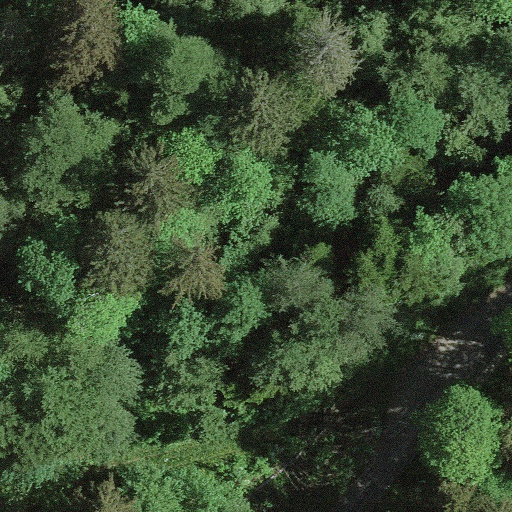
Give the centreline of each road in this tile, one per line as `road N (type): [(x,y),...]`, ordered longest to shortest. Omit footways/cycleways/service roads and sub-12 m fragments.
road 1 (track): [(56,511),(162,463),(439,396)]
road 2 (unclassified): [(355,511),(511,298)]
